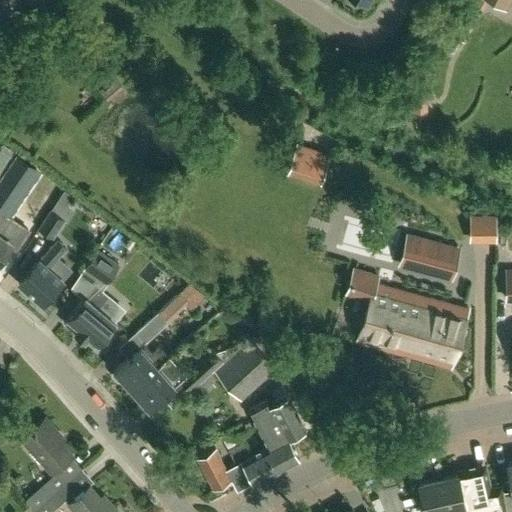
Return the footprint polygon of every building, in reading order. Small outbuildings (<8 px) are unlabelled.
[(329,154),(296,144),(288,168),(322,178),(329,154)] [(0,164),(5,168),(14,155),(0,145),(0,164)] [(0,183),(0,210),(11,218),(43,171),(19,155),(0,183)] [(54,239),(66,219),(50,209),(38,228),(54,239)] [(0,259),(12,242),(2,235),(0,233),(0,259)] [(415,267),(414,268),(451,277),(458,248),(422,238),(422,239),(415,267)] [(40,258),(20,281),(44,302),(64,279),(49,266),(56,258),(59,255),(66,247),(58,239),(51,247),(41,259),(40,258)] [(108,283),(121,263),(97,248),(84,268),(108,283)] [(370,298),(357,340),(450,366),(467,306),(376,281),(378,274),(354,266),(347,291),(370,298)] [(189,280),(175,295),(190,309),(204,294),(189,280)] [(82,300),(64,320),(76,330),(75,331),(84,339),(85,338),(94,345),(116,320),(99,305),(104,298),(108,294),(103,289),(96,283),(87,295),(86,295),(82,300)] [(147,341),(167,323),(157,312),(137,330),(147,341)] [(228,356),(215,367),(242,397),(278,365),(251,335),(228,356)] [(133,388),(170,354),(161,344),(150,354),(142,345),(116,368),(116,369),(114,371),(114,373),(120,380),(123,380),(124,378),(133,388)] [(215,367),(228,356),(219,347),(204,361),(202,358),(181,378),(191,389),(215,367)] [(171,353),(170,354),(133,388),(142,397),(140,399),(140,402),(145,408),(148,408),(150,407),(180,381),(175,376),(183,369),(171,355),(172,354),(171,353)] [(276,468),(299,456),(288,436),(304,427),(305,430),(307,429),(289,394),(286,396),(285,393),(274,399),(276,402),(271,404),(268,398),(250,407),(270,444),(264,447),(276,468)] [(22,438),(51,471),(73,452),(55,432),(57,430),(46,418),(22,438)] [(264,447),(252,454),(245,441),(230,449),(237,462),(227,467),(217,447),(198,457),(214,487),(232,478),(238,489),(276,468),(264,447)] [(457,474),(418,483),(424,511),(437,511),(454,509),(454,511),(507,511),(504,491),(503,492),(501,484),(490,486),(485,463),(456,469),(457,474)] [(53,475),(26,499),(34,508),(70,477),(61,467),(54,474),(53,475)] [(51,511),(79,487),(70,477),(34,508),(37,511),(51,511)] [(90,484),(69,502),(77,511),(120,511),(110,501),(107,504),(90,484)]
